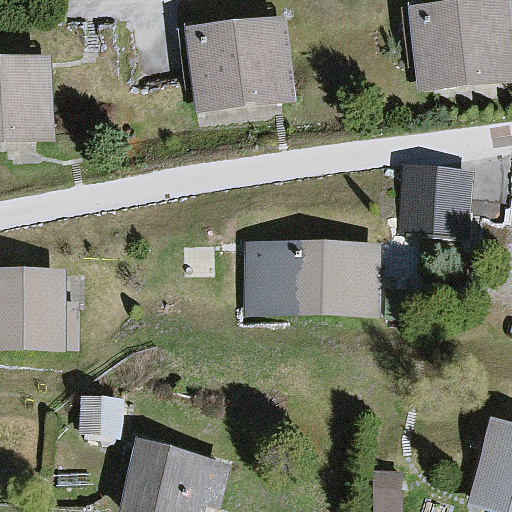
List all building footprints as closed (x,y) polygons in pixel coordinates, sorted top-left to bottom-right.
[(511,21),(510,7),(411,20),(422,109),(511,97),(511,21)] [(290,27),(188,41),(200,124),(301,110),(290,27)] [(50,66),(0,67),(0,150),(54,149),(50,66)] [(458,218),(457,160),(405,161),(407,219),(458,218)] [(381,255),(286,251),(283,321),(378,325),(381,255)] [(69,283),(0,284),(0,365),(71,364),(69,283)] [(118,410),(83,410),(83,446),(117,446),(118,410)] [(511,511),(511,434),(491,429),(467,511),(511,511)] [(222,511),(230,475),(134,455),(122,511),(222,511)]
